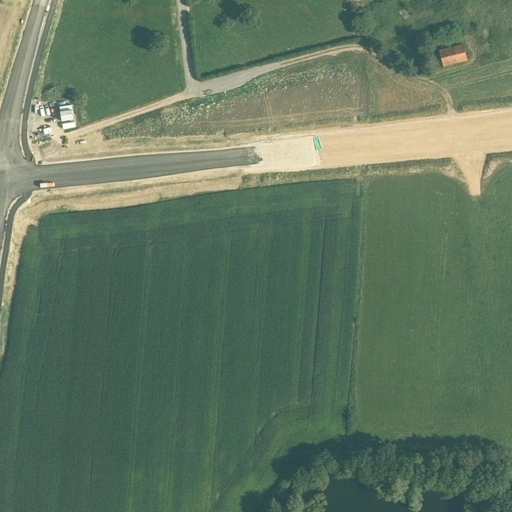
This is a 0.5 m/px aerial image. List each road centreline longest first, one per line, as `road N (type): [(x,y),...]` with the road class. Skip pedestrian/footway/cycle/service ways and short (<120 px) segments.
road 1 (secondary): [(0,185),(511,128)]
road 2 (tertiary): [(0,154),(41,0)]
